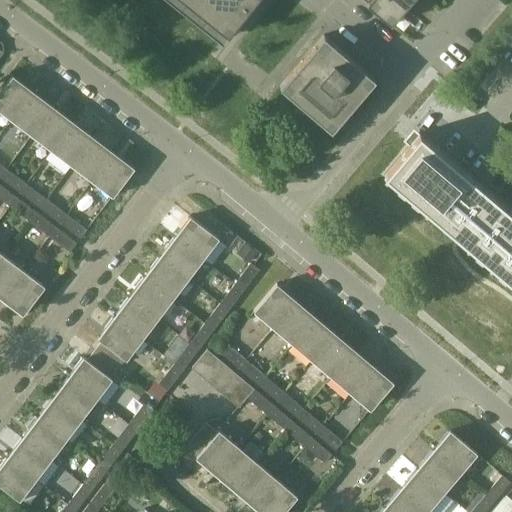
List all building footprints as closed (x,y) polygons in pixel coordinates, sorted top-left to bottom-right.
[(171,0),(221,40),(222,41),(228,34),(255,0),(171,0)] [(395,0),(362,0),(391,24),(405,8),(403,6),(395,0)] [(375,79),(323,35),(279,87),(331,131),(375,79)] [(0,91),(0,110),(11,119),(32,91),(12,76),(0,91)] [(53,107),(32,91),(11,119),(31,135),(53,107)] [(31,135),(52,150),(73,122),(53,107),(31,135)] [(93,137),(73,122),(52,150),(72,165),(93,137)] [(409,146),(384,175),(511,283),(511,212),(419,133),(409,146)] [(72,165),(92,181),(113,153),(93,137),(72,165)] [(133,168),(113,153),(92,181),(112,196),(133,168)] [(25,184),(5,169),(0,175),(0,178),(19,193),(25,184)] [(46,199),(25,184),(19,193),(39,208),(46,199)] [(0,185),(0,199),(9,207),(16,198),(0,185)] [(16,198),(9,207),(29,222),(36,213),(16,198)] [(46,199),(39,208),(60,223),(66,215),(46,199)] [(36,213),(29,222),(49,237),(56,228),(36,213)] [(86,230),(66,215),(60,223),(79,239),(86,230)] [(190,217),(174,237),(202,259),(218,238),(190,217)] [(56,228),(49,237),(69,252),(76,243),(56,228)] [(174,237),(159,258),(187,279),(202,259),(174,237)] [(23,271),(3,256),(0,260),(0,297),(2,299),(23,271)] [(187,279),(159,258),(143,278),(171,299),(187,279)] [(235,283),(243,290),(258,270),(250,263),(235,283)] [(44,286),(23,271),(2,299),(23,314),(44,286)] [(143,278),(128,298),(156,320),(171,299),(143,278)] [(235,283),(219,304),(228,310),(243,290),(235,283)] [(253,311),(273,327),(296,300),(276,284),(253,311)] [(128,298),(113,318),(141,340),(156,320),(128,298)] [(315,317),(296,300),(273,327),(292,344),(315,317)] [(228,310),(219,304),(204,324),(213,330),(228,310)] [(334,333),(315,317),(292,344),(311,360),(334,333)] [(126,360),(141,340),(113,318),(97,338),(126,360)] [(204,324),(189,344),(197,351),(213,330),(204,324)] [(354,349),(334,333),(311,360),(331,376),(354,349)] [(189,344),(173,364),(182,371),(197,351),(189,344)] [(238,368),(245,360),(226,344),(219,352),(238,368)] [(373,366),(354,349),(331,376),(350,393),(373,366)] [(191,368),(200,376),(216,358),(207,350),(191,368)] [(83,357),(67,378),(96,399),(111,379),(83,357)] [(225,365),(216,358),(200,376),(210,384),(225,365)] [(264,377),(245,360),(238,368),(257,385),(264,377)] [(167,391),(182,371),(173,364),(158,384),(167,391)] [(210,384),(219,391),(234,373),(225,365),(210,384)] [(373,366),(350,393),(370,409),(392,382),(373,366)] [(234,373),(219,391),(228,399),(243,381),(234,373)] [(257,385),(277,401),(284,393),(264,377),(257,385)] [(67,378),(53,397),(81,419),(96,399),(67,378)] [(238,408),(247,398),(254,390),(243,381),(228,399),(238,408)] [(247,398),(265,414),(272,406),(254,390),(247,398)] [(303,409),(284,393),(277,401),(296,418),(303,409)] [(81,419),(53,397),(37,418),(66,439),(81,419)] [(128,424),(137,431),(152,410),(144,404),(128,424)] [(265,414),(285,430),(292,422),(272,406),(265,414)] [(315,434),(322,425),(303,409),(296,418),(315,434)] [(37,418),(22,438),(50,459),(66,439),(37,418)] [(285,430),(305,447),(312,439),(292,422),(285,430)] [(205,423),(185,447),(196,456),(196,457),(215,474),(238,447),(218,431),(216,433),(205,423)] [(128,424),(113,444),(122,450),(137,431),(128,424)] [(342,442),(322,425),(315,434),(335,450),(342,442)] [(432,450),(459,473),(475,453),(449,430),(432,450)] [(22,438),(7,458),(35,479),(50,459),(22,438)] [(331,455),(312,439),(305,447),(324,463),(331,455)] [(113,444),(98,464),(107,470),(122,450),(113,444)] [(238,447),(215,474),(234,490),(257,463),(238,447)] [(432,450),(416,469),(443,492),(459,473),(432,450)] [(0,485),(19,500),(35,479),(7,458),(0,466),(0,485)] [(257,463),(234,490),(254,507),(277,480),(257,463)] [(83,484),(92,491),(107,470),(98,464),(83,484)] [(400,488),(427,511),(443,492),(416,469),(400,488)] [(500,475),(484,495),(492,501),(509,482),(500,475)] [(108,478),(91,501),(100,507),(117,485),(108,478)] [(277,480),(254,507),(259,511),(282,511),(296,496),(277,480)] [(83,484),(68,504),(76,511),(92,491),(83,484)] [(400,488),(384,508),(388,511),(425,511),(427,511),(400,488)] [(469,511),(483,511),(492,501),(484,495),(469,511)] [(96,511),(100,507),(91,501),(82,511),(96,511)]
